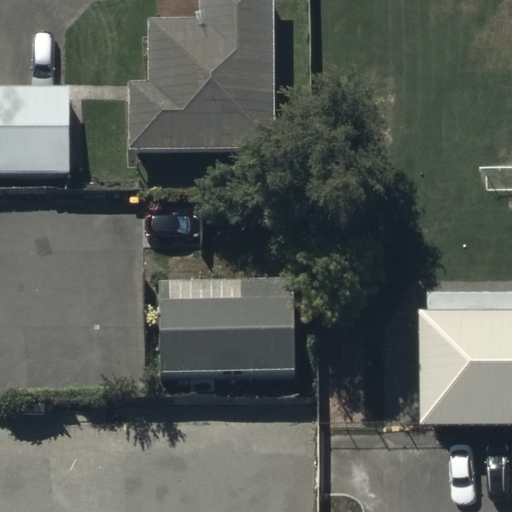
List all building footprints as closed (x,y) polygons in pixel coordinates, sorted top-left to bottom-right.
[(273,159),(271,0),(200,0),(201,32),(148,32),(148,93),(128,93),(128,160),(273,159)] [(67,97),(0,96),(0,183),(68,183),(67,97)] [(134,252),(134,206),(53,206),(53,252),(134,252)] [(293,381),(292,290),(158,292),(159,383),(293,381)] [(511,299),(435,299),(435,320),(430,320),(430,435),(511,434),(511,299)] [(116,511),(116,459),(27,460),(27,511),(116,511)]
